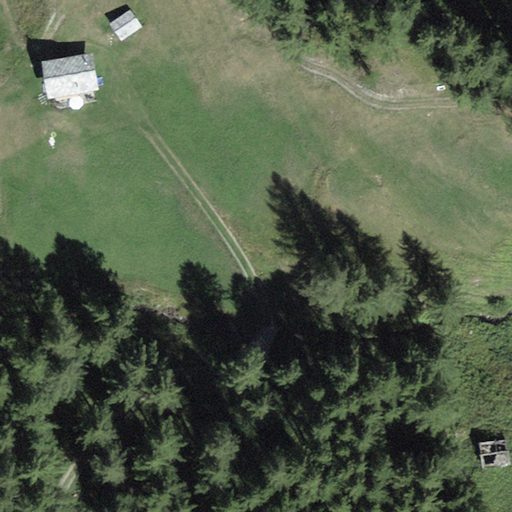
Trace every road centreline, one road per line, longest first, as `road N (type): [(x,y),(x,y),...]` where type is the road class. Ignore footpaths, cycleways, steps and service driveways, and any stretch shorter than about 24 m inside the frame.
road 1 (track): [(51,511),(71,469),(138,390),(164,374),(259,355),(257,293),(131,92),(150,0)]
road 2 (track): [(511,108),(482,100),(368,100),(290,53),(230,0)]
